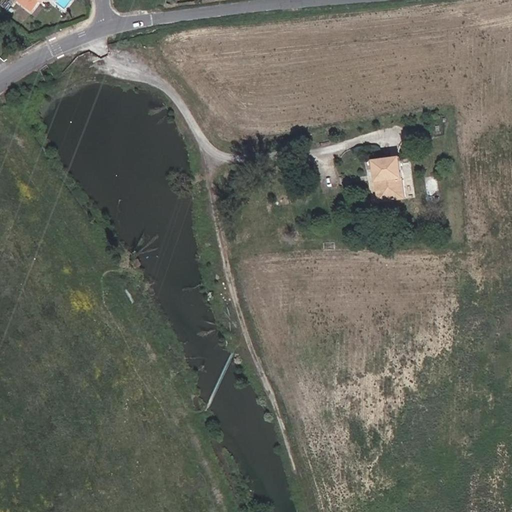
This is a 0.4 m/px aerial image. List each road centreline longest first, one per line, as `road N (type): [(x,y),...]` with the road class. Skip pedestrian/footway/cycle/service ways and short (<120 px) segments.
road 1 (unclassified): [(249,0),(163,5),(108,29)]
road 2 (unclassified): [(108,29),(0,83)]
